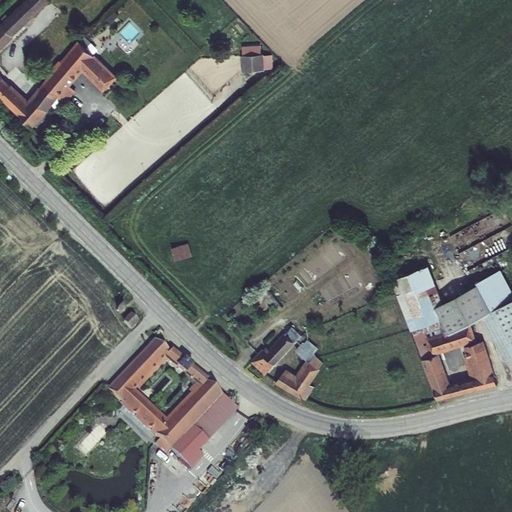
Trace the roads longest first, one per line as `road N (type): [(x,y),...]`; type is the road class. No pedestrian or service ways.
road 1 (secondary): [(0,148),(221,365),(287,409),(362,428),(511,400)]
road 2 (track): [(0,481),(162,310)]
